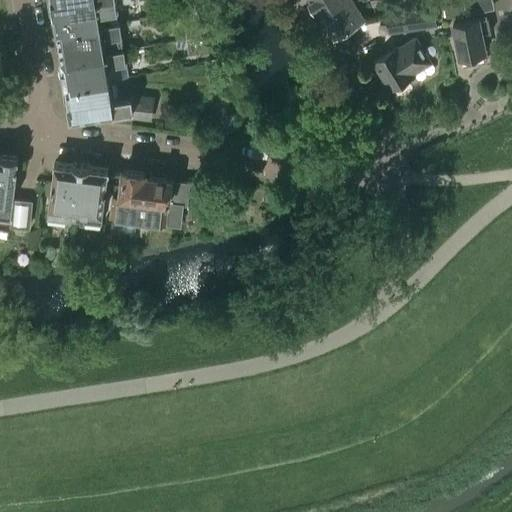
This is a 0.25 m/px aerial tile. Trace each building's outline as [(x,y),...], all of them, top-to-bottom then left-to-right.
[(116,0),(88,0),(52,6),(56,33),(58,33),(120,22),(116,0)] [(180,0),(182,11),(196,9),(192,0),(180,0)] [(354,3),(352,0),(322,0),(313,6),(315,11),(317,10),(324,21),(354,3)] [(460,2),(444,5),(447,17),(462,14),(460,2)] [(364,19),(354,3),(324,21),(334,37),(364,19)] [(390,33),(436,26),(433,7),(387,14),(390,33)] [(490,33),(492,32),(488,17),(487,17),(488,19),(480,21),(479,19),(453,24),(460,56),(486,51),(482,33),(490,31),(490,33)] [(62,59),(124,49),(120,22),(58,33),(62,59)] [(202,23),(184,26),(186,39),(206,36),(202,23)] [(416,38),(398,49),(397,46),(374,60),(391,88),(394,86),(397,90),(403,91),(411,86),(413,80),(410,76),(414,74),(412,72),(429,61),(416,38)] [(124,49),(62,59),(60,59),(65,87),(66,87),(123,77),(121,63),(126,62),(124,49)] [(123,77),(66,87),(69,105),(67,105),(70,119),(117,111),(118,119),(133,117),(150,119),(153,97),(131,94),(126,95),(123,77)] [(225,114),(221,119),(224,126),(231,127),(236,121),(233,114),(225,114)] [(0,218),(10,220),(9,223),(28,226),(31,200),(13,198),(19,157),(0,154),(0,218)] [(55,163),(49,207),(48,219),(66,221),(66,219),(75,220),(82,165),(74,164),(74,166),(55,163)] [(82,165),(75,220),(101,223),(108,170),(89,167),(89,166),(82,165)] [(144,172),(123,170),(122,188),(114,187),(111,217),(180,224),(182,204),(187,204),(189,182),(144,177),(144,172)] [(101,232),(100,246),(112,247),(114,233),(101,232)]
